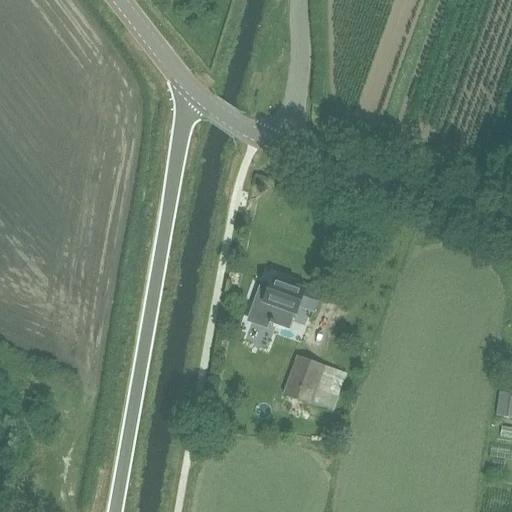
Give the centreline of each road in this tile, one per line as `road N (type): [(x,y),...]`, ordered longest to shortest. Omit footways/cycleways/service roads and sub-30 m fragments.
road 1 (unclassified): [(114,511),(192,91)]
road 2 (tertiary): [(511,224),(282,149)]
road 3 (unclassified): [(282,149),(299,90),(300,0)]
